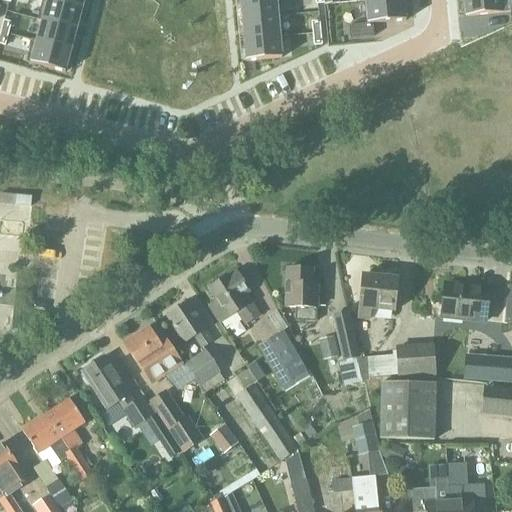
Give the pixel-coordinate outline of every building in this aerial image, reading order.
[(42,0),(42,1),(37,21),(42,23),(42,22),(76,31),(82,10),(43,0),(42,0)] [(40,0),(42,1),(42,0),(43,0),(82,10),(84,0),(40,0)] [(275,0),(246,0),(240,1),(242,21),(278,18),(275,0)] [(403,0),(392,0),(366,3),(368,25),(368,26),(372,25),(406,22),(403,0)] [(464,0),(466,18),(511,13),(511,11),(509,0),(464,0)] [(278,18),(242,21),(244,41),(279,38),(278,18)] [(3,21),(0,33),(8,35),(11,24),(3,21)] [(36,42),(36,43),(71,52),(76,31),(42,22),(42,23),(36,42)] [(319,22),(311,23),(312,35),(321,34),(319,22)] [(368,25),(348,27),(350,40),(374,38),(372,25),(368,26),(368,25)] [(0,33),(0,34),(0,45),(5,47),(8,35),(0,33)] [(321,34),(312,35),(314,47),(322,46),(321,34)] [(279,38),(244,41),(246,62),(282,59),(279,38)] [(32,41),(26,63),(65,74),(71,52),(36,43),(36,42),(32,41)] [(0,232),(0,233),(12,236),(16,215),(4,212),(0,232)] [(286,271),(285,306),(295,306),(295,323),(316,323),(316,305),(313,305),(314,285),(308,285),(308,271),(286,271)] [(236,273),(228,278),(210,290),(217,301),(208,307),(220,326),(239,314),(244,323),(257,314),(251,304),(252,304),(246,295),(249,293),(236,273)] [(361,278),(357,320),(368,321),(369,311),(394,314),(397,282),(361,278)] [(441,319),(485,323),(489,291),(444,286),(441,319)] [(202,351),(214,343),(188,304),(167,318),(185,345),(194,339),(202,351)] [(349,313),(333,316),(343,362),(337,363),(342,386),(373,378),(368,358),(360,360),(349,313)] [(164,337),(157,342),(148,329),(124,345),(140,370),(152,387),(184,367),(164,337)] [(258,348),(281,389),(282,388),(286,394),(311,380),(298,355),(301,354),(288,330),(258,348)] [(333,337),(318,341),(323,361),(338,357),(333,337)] [(434,345),(396,348),(398,381),(436,378),(434,345)] [(186,366),(204,394),(224,381),(206,353),(186,366)] [(464,380),(511,383),(511,359),(466,356),(464,380)] [(93,365),(83,372),(95,392),(108,412),(101,417),(105,422),(109,428),(117,423),(126,417),(130,424),(135,431),(145,424),(156,417),(150,407),(143,397),(138,400),(134,403),(132,400),(129,397),(128,398),(124,392),(120,386),(121,385),(112,372),(104,359),(93,365)] [(435,442),(437,385),(381,384),(380,440),(435,442)] [(236,398),(280,463),(298,452),(254,386),(236,398)] [(511,390),(486,388),(484,388),(481,415),(511,418),(511,390)] [(160,390),(146,399),(169,435),(183,455),(202,443),(188,422),(183,425),(160,390)] [(69,401),(45,417),(70,453),(65,456),(67,460),(67,459),(73,468),(77,465),(79,468),(85,464),(76,450),(83,446),(74,432),(85,425),(69,401)] [(70,453),(45,417),(22,432),(38,456),(51,448),(61,464),(67,460),(65,456),(70,453)] [(372,424),(363,427),(353,429),(360,457),(379,452),(372,424)] [(152,432),(161,445),(171,439),(162,425),(152,432)] [(228,433),(214,444),(223,456),(238,445),(228,433)] [(2,445),(0,446),(0,493),(2,497),(3,497),(0,499),(0,503),(5,511),(11,509),(13,511),(18,508),(20,511),(9,493),(12,492),(3,479),(18,469),(2,445)] [(383,458),(399,466),(405,453),(389,445),(383,458)] [(299,456),(286,464),(291,485),(306,481),(299,456)] [(370,456),(369,475),(378,476),(379,456),(370,456)] [(77,465),(73,468),(82,482),(92,476),(85,464),(79,468),(77,465)] [(429,468),(429,485),(446,486),(446,468),(429,468)] [(375,478),(352,481),(355,506),(355,511),(378,511),(377,498),(375,478)] [(59,479),(46,487),(60,508),(61,507),(73,500),(59,479)] [(306,481),(291,485),(297,511),(313,511),(309,495),(306,481)] [(461,503),(448,504),(448,511),(472,511),(484,511),(483,487),(460,488),(461,503)] [(448,511),(448,504),(435,504),(434,490),(412,491),(412,511),(448,511)] [(50,495),(32,507),(35,511),(60,511),(60,510),(50,495)] [(215,503),(211,505),(214,511),(227,511),(223,502),(220,495),(213,498),(215,503)] [(227,499),(223,502),(227,511),(238,511),(237,510),(232,496),(227,499)] [(262,500),(242,504),(243,511),(253,511),(264,510),(262,500)] [(71,503),(60,510),(60,511),(69,511),(75,509),(71,503)]
